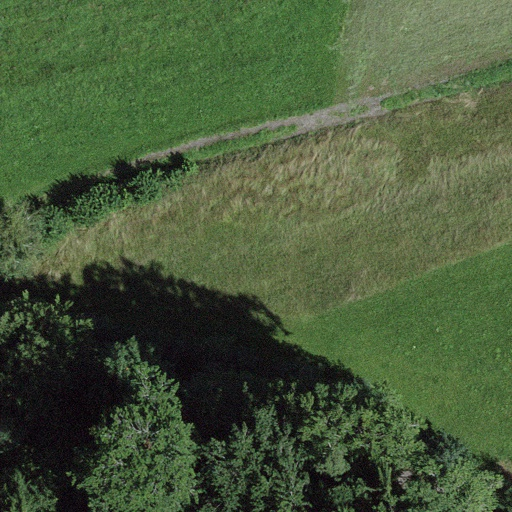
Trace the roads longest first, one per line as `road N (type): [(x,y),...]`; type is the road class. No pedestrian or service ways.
road 1 (track): [(0,213),(511,68)]
road 2 (track): [(0,361),(293,430),(450,511)]
